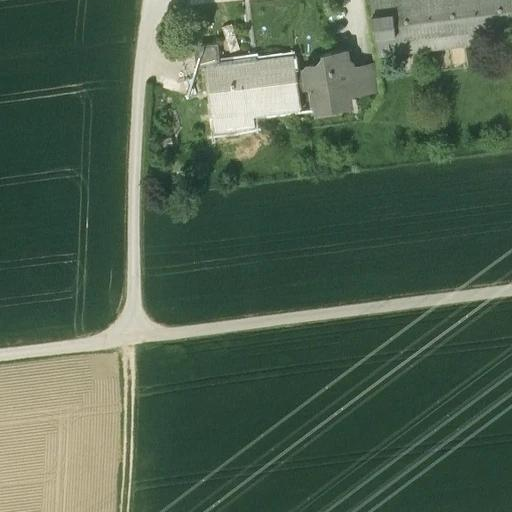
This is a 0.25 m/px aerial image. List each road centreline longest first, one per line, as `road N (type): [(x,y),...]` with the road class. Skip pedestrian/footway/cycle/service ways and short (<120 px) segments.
road 1 (track): [(511,290),(0,357)]
road 2 (track): [(132,339),(124,511)]
